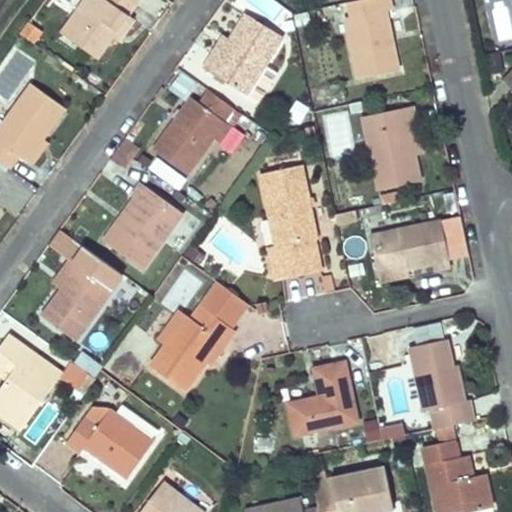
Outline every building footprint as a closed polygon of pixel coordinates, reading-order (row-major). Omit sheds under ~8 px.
[(95,55),(109,36),(125,14),(134,1),(132,0),(81,0),(60,31),(95,55)] [(343,0),(347,17),(341,19),(354,77),(394,68),(381,9),(387,8),(385,0),(343,0)] [(260,68),(278,38),(239,13),(223,37),(211,57),(204,53),(197,65),(243,93),(260,68)] [(125,14),(109,36),(116,40),(132,18),(125,14)] [(32,45),(42,31),(26,21),(17,34),(32,45)] [(211,57),(223,37),(217,33),(204,53),(211,57)] [(511,61),(499,76),(511,87),(511,61)] [(256,102),(273,76),(260,68),(243,93),(256,102)] [(202,88),(206,81),(193,71),(189,78),(202,88)] [(29,83),(0,123),(0,160),(8,166),(16,154),(25,161),(41,139),(63,107),(29,83)] [(186,96),(148,148),(182,172),(208,137),(219,120),(229,107),(202,88),(192,101),(186,96)] [(409,152),(403,125),(411,123),(407,104),(358,114),(374,187),(415,179),(409,152)] [(215,142),(227,126),(219,120),(208,137),(215,142)] [(411,123),(403,125),(409,152),(417,150),(411,123)] [(129,157),(135,148),(121,138),(115,147),(129,157)] [(41,139),(25,161),(31,165),(47,143),(41,139)] [(125,162),(129,157),(115,147),(107,158),(114,162),(118,157),(125,162)] [(179,189),(187,179),(160,158),(152,168),(179,189)] [(315,236),(299,164),(254,174),(270,246),(262,248),(268,279),(318,267),(311,237),(315,236)] [(118,220),(114,216),(99,237),(138,265),(177,210),(133,181),(123,195),(127,198),(131,201),(118,220)] [(377,191),(378,201),(404,195),(402,186),(377,191)] [(127,198),(114,216),(118,220),(131,201),(127,198)] [(332,222),(351,217),(349,207),(330,211),(332,222)] [(376,272),(405,266),(430,260),(431,265),(449,261),(438,215),(366,232),(376,272)] [(75,241),(56,227),(44,244),(63,258),(75,241)] [(117,271),(75,241),(63,258),(72,264),(55,287),(37,314),(71,337),(105,288),(117,271)] [(47,281),(55,287),(72,264),(63,258),(47,281)] [(430,260),(405,266),(406,270),(431,265),(430,260)] [(405,266),(376,272),(377,279),(407,273),(406,270),(405,266)] [(265,300),(257,301),(259,308),(266,307),(265,300)] [(180,388),(202,359),(216,339),(222,343),(231,329),(195,304),(186,317),(165,346),(160,342),(145,363),(180,388)] [(165,346),(186,317),(174,308),(152,337),(160,342),(165,346)] [(0,340),(0,377),(3,380),(25,348),(5,334),(0,340)] [(426,405),(430,425),(435,424),(456,419),(470,416),(466,397),(460,398),(453,361),(448,362),(442,335),(407,343),(420,406),(426,405)] [(207,363),(222,343),(216,339),(202,359),(207,363)] [(25,348),(3,380),(0,383),(0,414),(20,429),(59,372),(25,348)] [(98,366),(100,362),(88,354),(80,366),(92,375),(98,366)] [(315,390),(285,396),(293,431),(356,417),(342,356),(310,363),(315,390)] [(81,390),(92,375),(80,366),(69,382),(81,390)] [(92,406),(85,415),(95,423),(107,407),(105,406),(92,406)] [(84,415),(65,442),(79,453),(83,447),(124,477),(151,439),(107,407),(95,423),(85,415),(84,415)] [(456,419),(435,424),(437,439),(458,435),(456,419)] [(378,425),(380,435),(387,434),(402,430),(403,430),(400,421),(378,425)] [(405,444),(402,430),(387,434),(390,447),(405,444)] [(437,439),(422,442),(436,511),(443,511),(491,503),(483,468),(472,470),(467,448),(461,450),(458,435),(437,439)] [(349,511),(391,503),(381,459),(331,470),(334,481),(326,482),(322,465),(309,468),(312,484),(316,502),(317,511),(349,511)] [(137,511),(200,511),(204,508),(161,478),(137,511)] [(299,493),(243,506),(243,511),(317,511),(316,502),(302,505),(299,493)]
